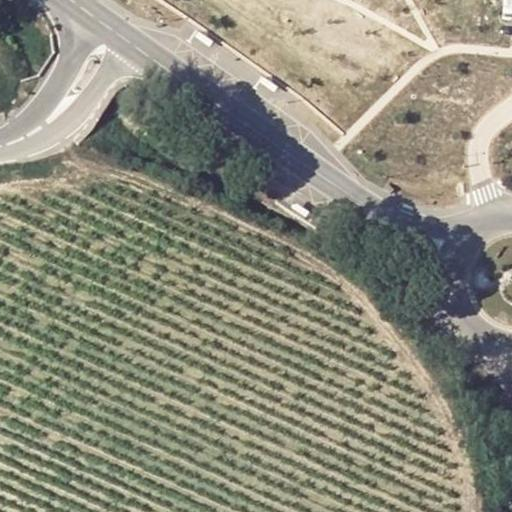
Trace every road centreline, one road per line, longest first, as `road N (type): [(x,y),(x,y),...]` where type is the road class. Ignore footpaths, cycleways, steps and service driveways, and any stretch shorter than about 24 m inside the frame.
road 1 (tertiary): [(403,224),(129,43)]
road 2 (tertiary): [(12,144),(63,125),(92,101),(129,43)]
road 3 (tertiary): [(91,17),(65,76),(12,144)]
